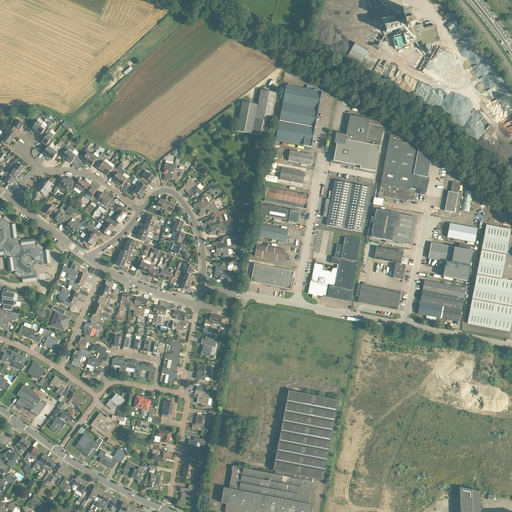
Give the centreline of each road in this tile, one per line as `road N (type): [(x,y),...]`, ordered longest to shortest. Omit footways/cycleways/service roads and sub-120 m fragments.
road 1 (unclassified): [(293,305),(321,155)]
road 2 (residential): [(140,210),(161,190),(185,206),(201,242),(201,286)]
road 3 (residential): [(167,510),(57,448)]
road 4 (residential): [(167,510),(187,403),(179,392)]
